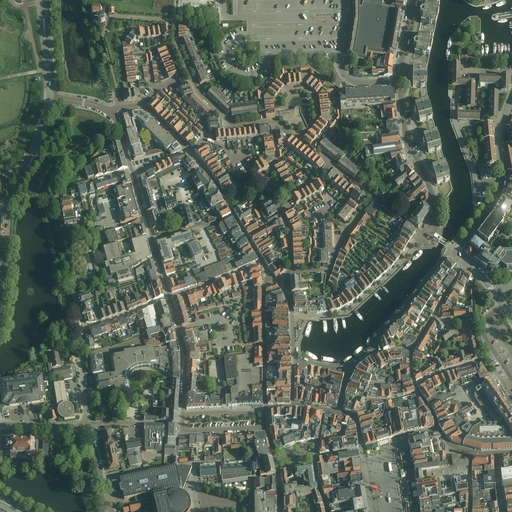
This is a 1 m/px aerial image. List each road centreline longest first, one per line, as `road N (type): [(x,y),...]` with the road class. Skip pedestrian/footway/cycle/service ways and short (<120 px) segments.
road 1 (residential): [(75,309),(57,197),(131,169)]
road 2 (residential): [(289,271),(329,271),(371,196),(329,163)]
road 3 (tertiary): [(456,254),(500,190),(500,131),(511,97)]
road 4 (residential): [(372,353),(340,369),(298,362),(291,316),(274,280)]
road 5 (residential): [(431,229),(435,205),(406,143),(398,81)]
road 6 (residential): [(274,122),(232,125),(196,91),(174,41)]
road 7 (residential): [(131,169),(168,297)]
road 8 (residential): [(456,254),(445,256),(372,353)]
road 9 (residential): [(264,408),(269,276)]
road 10 (residential): [(398,81),(358,83),(341,71),(346,0)]
road 11 (residential): [(412,349),(414,385),(494,352)]
road 12 (residential): [(6,209),(49,97)]
